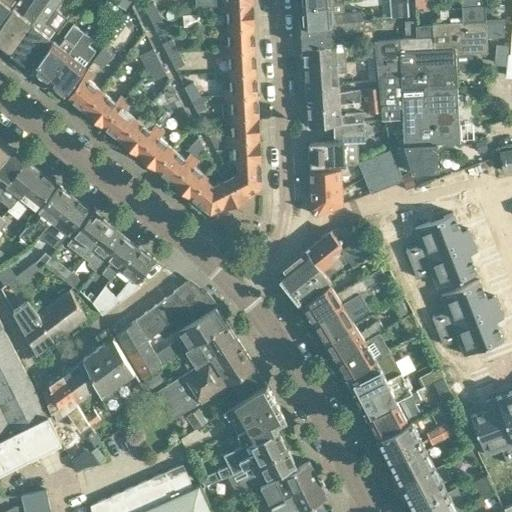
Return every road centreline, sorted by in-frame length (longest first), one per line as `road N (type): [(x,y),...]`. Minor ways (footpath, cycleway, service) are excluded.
road 1 (residential): [(272,0),(290,210),(272,257),(237,299)]
road 2 (tertiary): [(205,259),(0,100)]
road 3 (tertiary): [(379,511),(328,415),(237,299)]
road 4 (residential): [(60,364),(205,259)]
